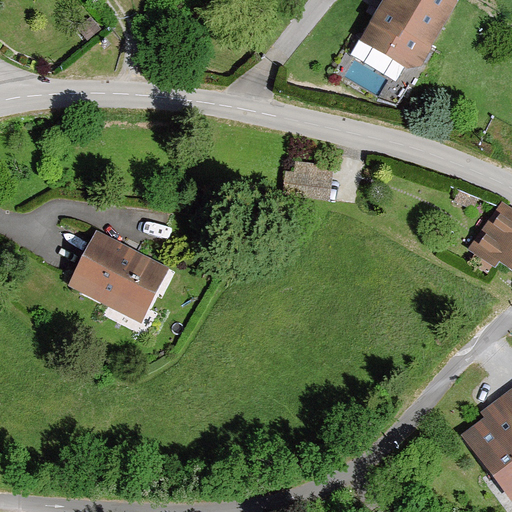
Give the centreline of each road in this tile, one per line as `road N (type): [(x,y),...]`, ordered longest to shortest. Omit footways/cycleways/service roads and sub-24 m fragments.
road 1 (unclassified): [(15,99),(168,98),(280,118),(390,140),(511,188)]
road 2 (residential): [(312,511),(396,438),(457,364),(511,323)]
